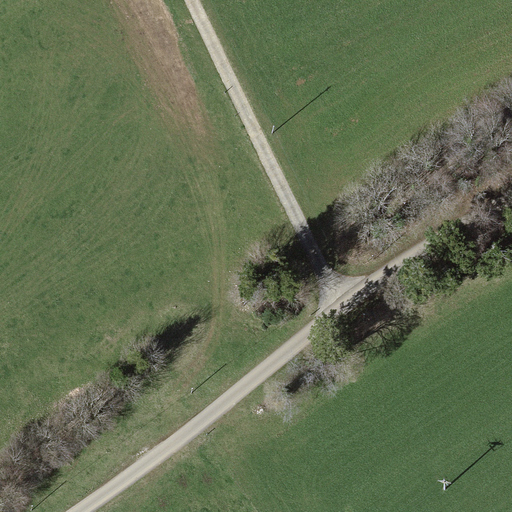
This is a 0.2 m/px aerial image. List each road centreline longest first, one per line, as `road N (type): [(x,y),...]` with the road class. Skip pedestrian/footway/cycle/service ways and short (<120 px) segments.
road 1 (unclassified): [(511,209),(344,304),(76,511)]
road 2 (track): [(192,0),(344,304)]
